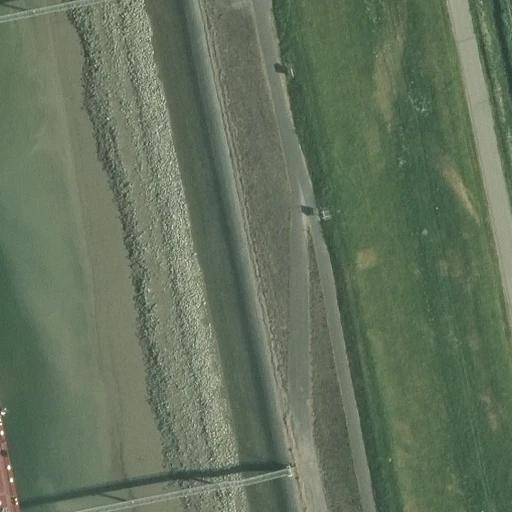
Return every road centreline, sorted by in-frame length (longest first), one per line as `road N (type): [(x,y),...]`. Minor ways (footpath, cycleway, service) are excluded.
road 1 (unclassified): [(304,187),(368,511)]
road 2 (unclassified): [(317,511),(303,466),(298,396),(304,187)]
road 3 (unclassified): [(511,251),(460,0)]
road 4 (unclassified): [(304,187),(259,0)]
